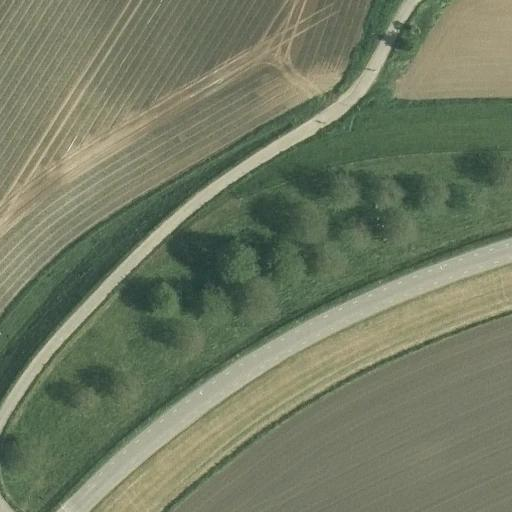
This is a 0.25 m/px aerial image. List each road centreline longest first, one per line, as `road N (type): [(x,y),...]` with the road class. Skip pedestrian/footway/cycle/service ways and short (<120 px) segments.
road 1 (unclassified): [(0,422),(54,343),(181,216),(358,94),(413,0)]
road 2 (tertiary): [(74,511),(175,418),(258,359),(380,296),(511,249)]
